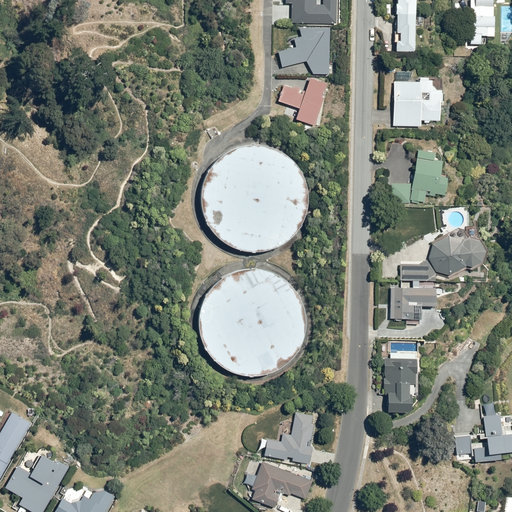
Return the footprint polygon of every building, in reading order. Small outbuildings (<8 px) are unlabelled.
[(316,0),(285,0),(285,4),(292,4),(291,24),(337,24),(337,0),(322,0),(323,5),(316,5),(316,0)] [(413,53),(413,0),(394,0),(395,52),(413,53)] [(492,37),(491,0),(473,0),(470,0),(469,0),(470,45),(481,45),(481,36),(492,37)] [(330,29),(299,28),(302,38),(295,40),(296,48),(279,52),(283,68),(307,62),(313,74),(329,73),(330,29)] [(328,84),(311,79),(306,92),(285,85),(279,102),(300,109),(296,121),(314,126),(328,84)] [(418,83),(393,82),(392,126),(420,127),(420,121),(439,121),(438,91),(435,91),(431,87),(431,81),(418,80),(418,83)] [(275,248),(287,241),(293,236),(299,227),(304,217),(307,205),(307,192),(304,180),(298,168),(290,160),(281,153),(269,147),(263,146),(256,145),(250,145),(245,146),(240,147),(232,150),(221,156),(213,164),(206,174),(201,187),(200,200),(201,210),(206,223),(213,234),(220,241),(230,247),(247,252),(261,252),(269,250),(275,248)] [(411,184),(391,184),(390,203),(410,204),(410,201),(423,203),(425,195),(433,197),(434,195),(443,196),(446,177),(438,176),(440,161),(433,160),(434,155),(417,150),(411,184)] [(419,265),(400,264),(399,280),(434,281),(434,273),(447,277),(464,267),(471,269),(479,263),(483,252),(477,242),(467,239),(462,242),(447,237),(431,245),(427,259),(419,265)] [(273,372),(284,365),(291,359),(297,351),(302,341),(305,329),(305,316),(302,303),(296,292),(288,284),(279,276),(267,271),(261,270),(254,269),(248,269),(243,270),(238,271),(230,273),(219,280),(210,288),(204,298),(199,311),(198,324),(199,334),(203,347),(210,357),(218,364),(228,371),(244,376),(259,376),(267,374),(273,372)] [(435,289),(390,287),(389,319),(420,320),(420,306),(435,307),(435,289)] [(414,396),(416,360),(384,358),(382,395),(386,394),(386,412),(409,414),(409,396),(414,396)] [(0,478),(31,423),(12,412),(0,432),(0,478)] [(311,424),(312,416),(296,412),(291,436),(283,434),(282,443),(268,440),(264,456),(310,464),(313,447),(307,446),(308,442),(312,439),(314,425),(311,424)] [(511,434),(500,435),(499,415),(481,416),(483,443),(472,444),(473,463),(499,460),(499,454),(511,452),(511,434)] [(43,511),(68,468),(43,455),(31,474),(17,467),(5,488),(23,498),(19,505),(30,511),(43,511)] [(255,492),(252,499),(275,508),(281,492),(290,496),(291,494),(306,499),(314,481),(262,461),(252,490),(255,492)] [(105,511),(115,495),(104,490),(93,493),(90,500),(84,496),(81,501),(71,504),(63,499),(55,511),(105,511)]
